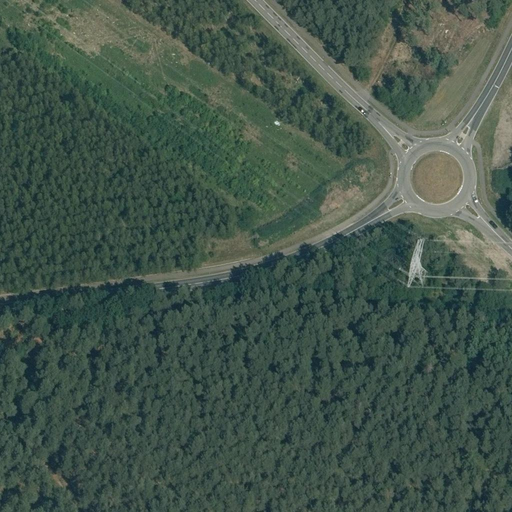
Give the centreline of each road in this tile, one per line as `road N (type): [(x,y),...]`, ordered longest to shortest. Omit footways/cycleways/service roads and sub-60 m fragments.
road 1 (tertiary): [(406,194),(330,241),(259,270),(0,308)]
road 2 (tertiary): [(255,0),(412,151)]
road 3 (track): [(0,380),(61,492)]
road 4 (tertiary): [(511,41),(452,148)]
